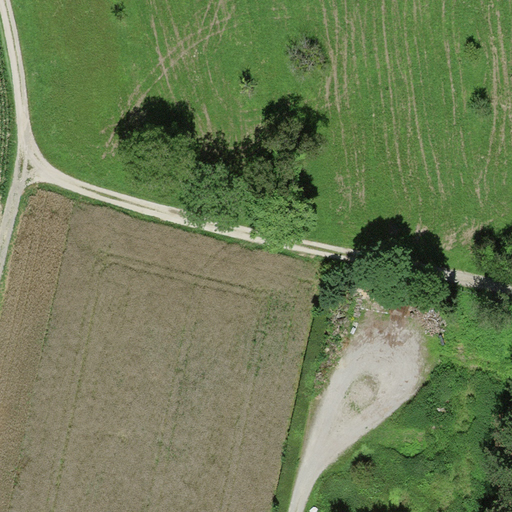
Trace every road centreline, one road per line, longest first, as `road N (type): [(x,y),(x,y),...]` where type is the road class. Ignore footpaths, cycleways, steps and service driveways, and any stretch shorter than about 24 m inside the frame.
road 1 (track): [(511,290),(231,230),(63,182),(21,160)]
road 2 (track): [(0,252),(21,160),(21,97),(3,0)]
